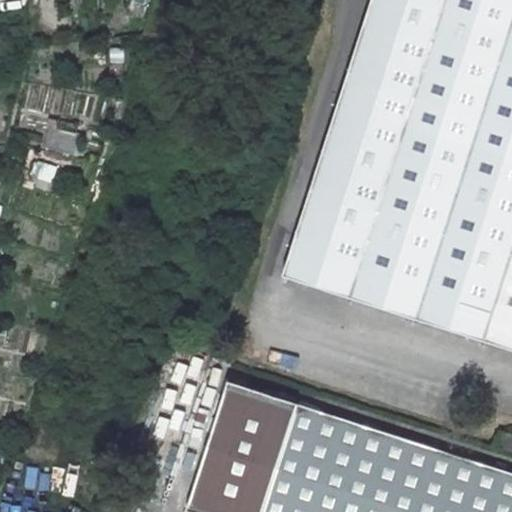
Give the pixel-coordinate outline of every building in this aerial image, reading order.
[(511,0),(368,0),(281,278),(511,351),(511,0)] [(92,75),(95,52),(86,52),(83,74),(92,75)] [(44,148),(78,156),(85,127),(52,119),(44,148)] [(42,167),(40,178),(55,181),(58,171),(42,167)] [(511,511),(511,474),(319,413),(287,511),(511,511)] [(511,453),(511,437),(500,434),(494,448),(511,453)]
